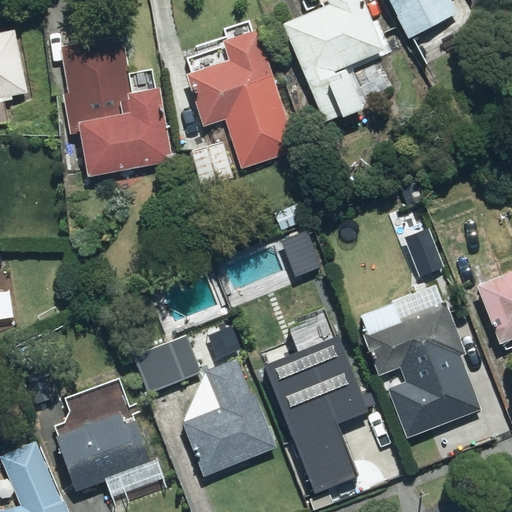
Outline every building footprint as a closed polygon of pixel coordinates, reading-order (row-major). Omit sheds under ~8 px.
[(325,0),(328,5),(285,22),(324,123),(365,107),(348,65),(387,50),(367,0),(325,0)] [(387,0),(409,39),(459,11),(453,0),(387,0)] [(300,149),(260,27),(228,37),(235,59),(190,74),(206,124),(224,118),(241,168),(300,149)] [(0,127),(13,125),(9,100),(29,96),(17,28),(0,30),(0,127)] [(83,133),(92,175),(173,158),(159,86),(135,91),(124,32),(60,45),(77,134),(83,133)] [(222,137),(188,149),(203,189),(236,177),(222,137)] [(419,175),(400,184),(411,206),(429,197),(419,175)] [(271,211),(280,231),(304,220),(295,200),(271,211)] [(418,205),(392,220),(404,241),(430,226),(418,205)] [(308,229),(283,239),(299,281),(325,271),(308,229)] [(431,234),(409,244),(421,275),(444,265),(431,234)] [(511,266),(477,280),(501,343),(511,338),(511,266)] [(397,297),(362,311),(385,373),(400,368),(404,378),(387,385),(407,437),(482,409),(461,352),(465,351),(445,296),(403,312),(397,297)] [(144,349),(159,388),(205,370),(190,331),(144,349)] [(340,339),(308,351),(266,367),(294,440),(371,411),(349,353),(346,354),(340,339)] [(185,422),(206,476),(278,448),(243,356),(212,368),(227,406),(185,422)] [(126,410),(55,437),(76,492),(104,481),(111,497),(165,477),(142,417),(131,422),(126,410)] [(0,501),(0,511),(69,511),(40,437),(0,453),(21,507),(2,511),(0,501)]
